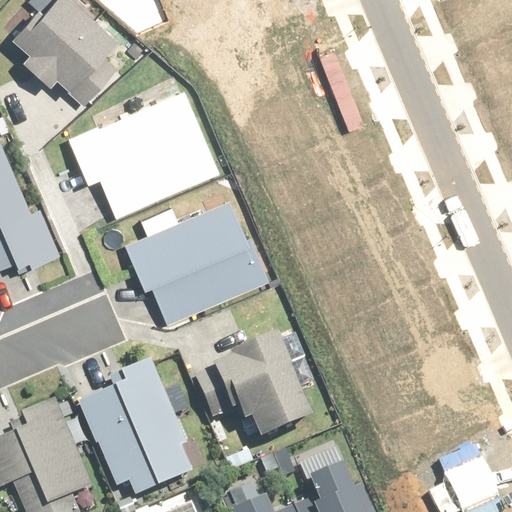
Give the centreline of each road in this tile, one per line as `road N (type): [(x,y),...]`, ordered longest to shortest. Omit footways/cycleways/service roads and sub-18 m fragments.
road 1 (residential): [(511,315),(378,0)]
road 2 (residential): [(112,318),(0,366)]
